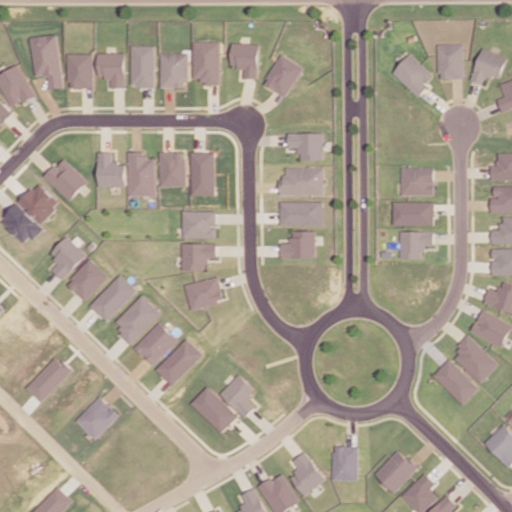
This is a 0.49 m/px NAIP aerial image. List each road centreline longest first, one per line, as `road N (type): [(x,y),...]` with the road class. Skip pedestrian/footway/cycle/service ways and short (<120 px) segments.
road 1 (residential): [(368,316),(361,0)]
road 2 (residential): [(342,0),(346,315)]
road 3 (residential): [(0,264),(210,472)]
road 4 (residential): [(387,326),(353,314),(318,333),(309,367),(328,398),(367,406),(390,393),(402,357),(387,326)]
road 5 (residential): [(246,122),(56,123),(0,169)]
road 6 (residential): [(313,342),(283,333),(253,293),(246,122)]
road 7 (residential): [(459,122),(459,273),(439,317),(400,344)]
road 8 (residential): [(319,389),(266,441),(141,511)]
road 9 (residential): [(504,511),(390,393)]
